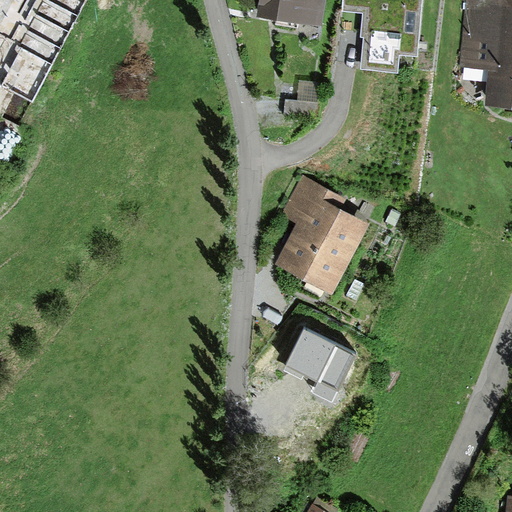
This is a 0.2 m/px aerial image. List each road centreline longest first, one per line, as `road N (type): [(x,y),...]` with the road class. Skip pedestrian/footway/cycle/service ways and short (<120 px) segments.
road 1 (residential): [(237,511),(251,200),(246,124),(215,0)]
road 2 (residential): [(433,511),(511,335)]
